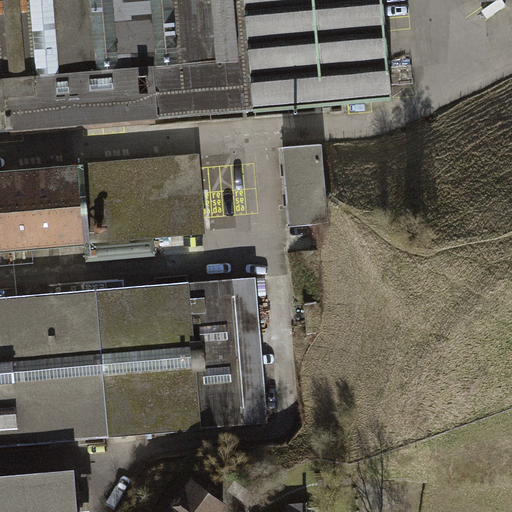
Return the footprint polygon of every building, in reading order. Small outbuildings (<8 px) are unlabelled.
[(0,0),(0,131),(161,117),(255,109),(396,96),(387,0),(0,0)] [(324,143),(284,147),(291,227),(331,223),(324,143)] [(0,251),(258,228),(251,149),(0,172),(0,251)] [(258,275),(0,297),(0,444),(271,422),(258,275)] [(79,511),(75,470),(0,477),(0,511),(79,511)] [(204,476),(177,511),(240,511),(245,506),(204,476)]
